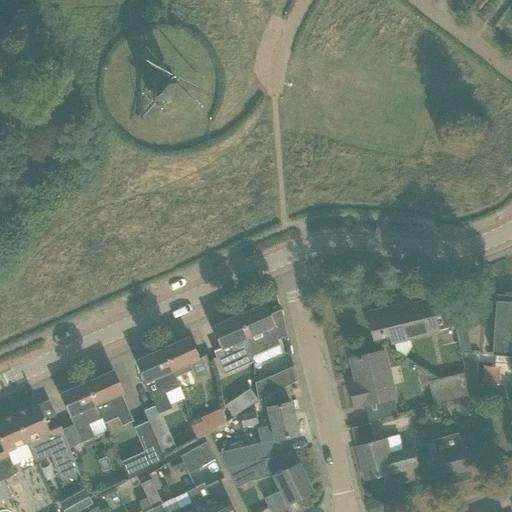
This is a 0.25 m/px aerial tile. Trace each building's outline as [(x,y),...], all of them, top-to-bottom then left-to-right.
[(164,102),(170,99),(176,84),(173,78),(158,72),(152,75),(146,90),(149,96),(164,102)] [(402,306),(370,314),(376,337),(391,333),(393,341),(395,341),(397,350),(406,356),(412,346),(410,337),(457,325),(456,323),(450,299),(432,303),(431,301),(403,308),(402,306)] [(511,301),(497,300),(493,355),(511,356),(511,301)] [(269,314),(264,303),(237,315),(254,353),(278,342),(276,339),(285,335),(279,309),(269,314)] [(237,315),(210,327),(219,347),(212,350),(223,374),(252,361),(252,354),(254,353),(237,315)] [(466,321),(456,323),(457,325),(462,352),(472,353),(466,321)] [(188,336),(161,348),(174,376),(190,369),(194,378),(207,372),(201,356),(198,358),(188,336)] [(174,376),(161,348),(152,352),(134,360),(144,382),(158,413),(170,408),(164,393),(178,387),(174,376)] [(372,420),(392,416),(399,414),(395,399),(398,398),(387,351),(353,359),(358,383),(351,385),(356,406),(369,403),(372,420)] [(293,366),(254,383),(257,401),(263,398),(279,390),(297,380),(293,366)] [(439,379),(417,366),(422,386),(430,384),(434,403),(455,398),(452,386),(441,388),(439,379)] [(112,370),(85,382),(95,404),(103,423),(117,417),(121,426),(132,421),(120,393),(122,392),(112,370)] [(463,374),(439,379),(441,388),(452,386),(455,398),(469,395),(463,374)] [(77,386),(59,394),(68,416),(80,441),(106,430),(95,404),(85,382),(77,386)] [(260,442),(218,452),(225,468),(226,468),(244,463),(270,457),(277,455),(273,440),(278,439),(297,434),(290,402),(282,403),(279,390),(263,398),(270,426),(257,429),(260,442)] [(459,399),(456,404),(457,410),(462,413),(468,412),(472,406),(470,400),(465,397),(459,399)] [(234,400),(224,406),(231,417),(241,410),(234,400)] [(36,403),(12,414),(25,443),(26,442),(34,461),(49,455),(61,481),(79,473),(61,433),(62,432),(57,419),(45,424),(36,403)] [(242,428),(257,424),(255,412),(239,415),(242,428)] [(0,481),(16,474),(6,451),(25,443),(12,414),(0,419),(0,481)] [(202,421),(190,426),(196,438),(208,433),(202,421)] [(148,422),(133,428),(144,452),(151,468),(164,460),(148,422)] [(368,441),(362,424),(351,428),(357,445),(368,441)] [(168,431),(154,437),(161,451),(174,445),(168,431)] [(182,432),(173,436),(177,444),(186,440),(182,432)] [(443,476),(470,469),(483,465),(476,442),(474,434),(461,438),(463,446),(449,450),(437,453),(443,476)] [(400,435),(387,439),(387,438),(356,446),(365,481),(419,467),(414,447),(403,450),(400,435)] [(214,459),(205,442),(180,456),(184,466),(188,474),(214,459)] [(144,452),(121,462),(129,481),(151,468),(144,452)] [(263,498),(269,511),(280,511),(288,508),(286,504),(311,492),(297,463),(295,464),(290,452),(277,455),(270,457),(274,474),(272,475),(279,490),(263,498)] [(180,456),(168,462),(172,471),(184,466),(180,456)] [(244,463),(226,468),(225,468),(235,487),(248,481),(244,463)] [(233,511),(227,499),(218,480),(205,486),(204,483),(193,489),(204,511),(233,511)] [(83,489),(76,492),(84,507),(91,503),(83,489)] [(178,511),(204,511),(193,489),(186,493),(191,504),(177,510),(178,511)] [(156,496),(147,501),(151,509),(160,505),(156,496)] [(152,511),(151,509),(147,501),(146,498),(138,502),(138,505),(141,511),(152,511)]
